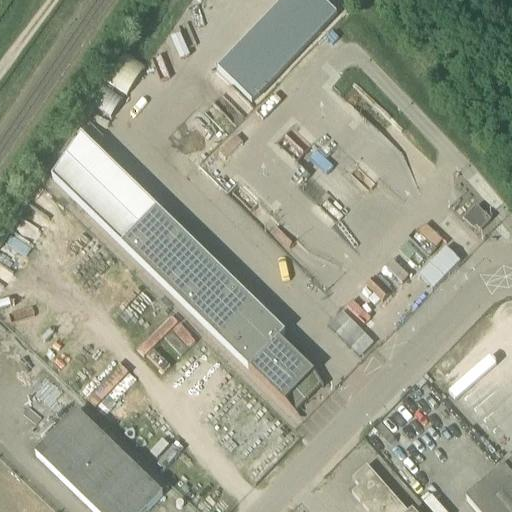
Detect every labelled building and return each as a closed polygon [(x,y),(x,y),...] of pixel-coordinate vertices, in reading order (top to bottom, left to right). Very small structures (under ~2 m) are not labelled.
[(249,371),(277,343),(285,335),(82,137),(53,180),(249,371)] [(465,220),(476,231),(478,229),(482,233),(493,221),(478,207),(465,220)] [(342,314),(329,328),(344,344),(358,330),(342,314)] [(358,330),(344,344),(360,359),(374,346),(358,330)] [(282,403),(314,371),(302,351),(294,359),(277,343),(249,371),(282,403)] [(149,511),(164,497),(77,413),(35,456),(92,511),(149,511)] [(475,511),(511,511),(511,462),(466,501),(475,511)] [(405,511),(367,468),(352,481),(362,492),(356,497),(353,495),(367,511),(405,511)]
